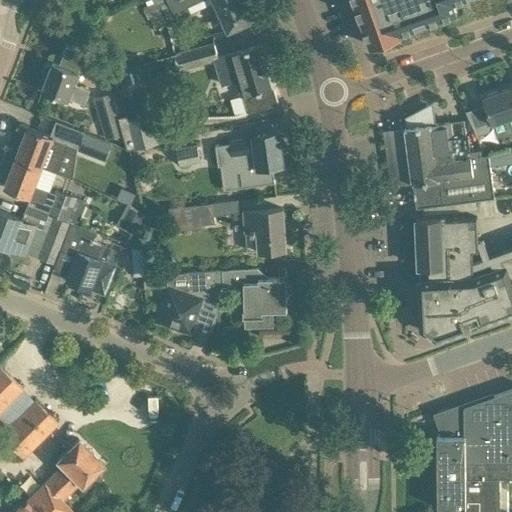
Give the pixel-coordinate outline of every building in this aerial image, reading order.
[(154,0),(157,6),(146,11),(149,17),(151,16),(155,26),(175,16),(176,18),(191,12),(188,5),(198,0),(154,0)] [(244,0),(215,0),(228,29),(253,18),(244,0)] [(354,0),(370,44),(401,34),(400,31),(457,11),(453,0),(454,0),(354,0)] [(137,3),(101,19),(109,37),(145,21),(137,3)] [(274,85),(261,43),(218,55),(215,42),(181,52),(185,67),(216,58),(224,83),(238,79),(242,94),(243,94),(248,111),(279,102),(274,85)] [(90,89),(74,83),(79,71),(53,61),(42,89),(68,99),(69,97),(84,103),(90,89)] [(485,103),(469,109),(475,128),(492,122),(496,133),(511,128),(511,85),(483,95),(485,103)] [(405,126),(417,206),(494,196),(494,195),(495,195),(490,164),(488,154),(480,155),(480,149),(470,150),(468,134),(466,134),(464,119),(450,121),(435,122),(432,100),(405,115),(406,126),(405,126)] [(108,138),(123,133),(118,115),(117,110),(101,115),(108,138)] [(195,111),(164,118),(168,137),(199,130),(195,111)] [(118,115),(123,133),(127,148),(157,139),(149,112),(127,118),(127,113),(118,115)] [(28,123),(16,157),(75,176),(78,143),(28,123)] [(231,140),(233,155),(234,155),(236,170),(258,167),(283,164),(278,131),(254,135),(254,136),(231,140)] [(85,133),(78,149),(82,151),(105,160),(111,143),(85,133)] [(177,148),(179,163),(200,159),(197,144),(177,148)] [(511,150),(488,154),(490,164),(511,161),(511,150)] [(16,157),(5,186),(30,196),(30,195),(46,201),(50,190),(35,184),(41,167),(16,157)] [(50,211),(57,214),(79,222),(88,199),(58,187),(50,211)] [(169,207),(172,230),(202,226),(202,224),(215,222),(215,215),(239,212),(237,200),(169,207)] [(127,203),(116,223),(131,232),(126,242),(146,250),(141,210),(127,203)] [(0,243),(27,253),(38,222),(0,205),(0,243)] [(244,210),(246,248),(257,248),(257,249),(286,247),(283,207),(244,210)] [(441,216),(417,218),(422,326),(437,336),(511,308),(511,251),(502,255),(505,264),(474,275),(472,247),(478,247),(477,216),(441,217),(441,216)] [(55,262),(71,224),(54,218),(39,256),(55,262)] [(97,234),(71,224),(61,249),(76,255),(67,278),(90,287),(91,287),(105,292),(116,264),(102,258),(107,246),(94,241),(97,234)] [(139,252),(140,260),(133,260),(134,279),(137,279),(138,293),(145,293),(144,273),(147,273),(144,253),(139,252)] [(243,307),(243,315),(249,315),(256,322),(256,326),(274,325),(274,309),(287,309),(287,276),(259,276),(259,268),(239,269),(222,270),(223,283),(244,282),(244,307),(243,307)] [(168,287),(157,319),(174,325),(176,329),(182,331),(186,329),(191,331),(204,294),(217,293),(216,269),(188,272),(167,273),(168,285),(168,287)] [(0,406),(21,386),(0,364),(0,406)] [(511,387),(487,397),(488,477),(511,477),(511,387)] [(437,433),(438,478),(488,477),(487,397),(451,409),(452,433),(437,433)] [(15,431),(6,440),(22,457),(57,422),(35,399),(9,425),(15,431)] [(44,482),(12,511),(69,511),(72,509),(62,498),(73,487),(78,482),(81,485),(103,463),(78,437),(56,459),(61,465),(44,482)] [(488,477),(438,478),(438,506),(449,506),(448,511),(508,511),(508,477),(488,477)]
